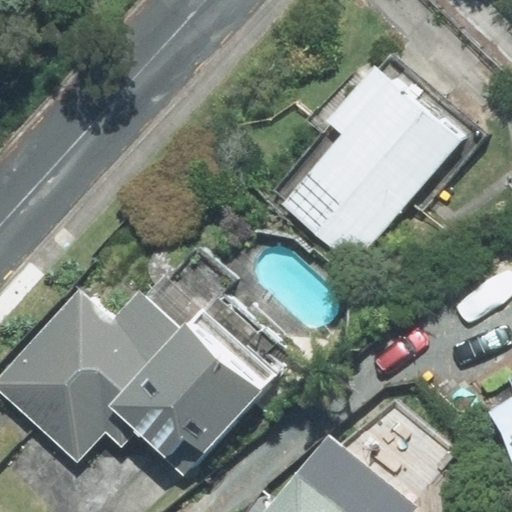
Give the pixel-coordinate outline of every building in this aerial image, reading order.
[(336,143),(283,204),(355,266),(456,146),(368,72),(321,129),(336,143)] [(511,270),(500,255),(433,307),(463,346),(511,307),(511,270)] [(0,378),(0,400),(72,465),(98,436),(117,453),(130,438),(179,480),(251,397),(135,295),(109,325),(74,294),(0,378)] [(511,397),(484,415),(511,461),(511,397)] [(403,511),(408,507),(327,439),(264,511),(403,511)]
